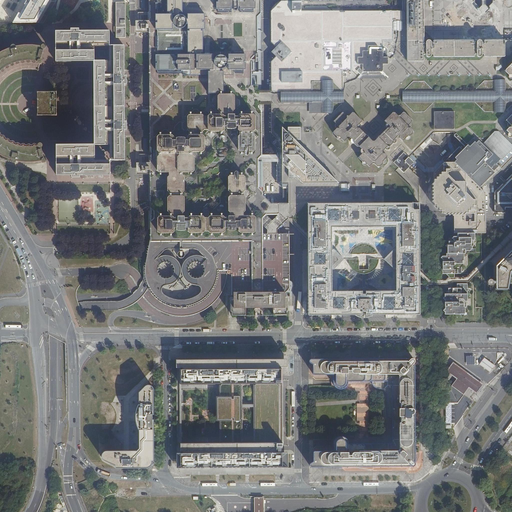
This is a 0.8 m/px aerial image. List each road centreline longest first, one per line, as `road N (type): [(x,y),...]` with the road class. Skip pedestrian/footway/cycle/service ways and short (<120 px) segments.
road 1 (unclassified): [(297,336),(489,335)]
road 2 (secondary): [(33,333),(40,458),(29,511)]
road 3 (unclassified): [(298,490),(297,336)]
road 4 (unclassified): [(167,481),(165,337)]
road 5 (unclassified): [(298,490),(185,489),(167,481)]
road 6 (unclassified): [(165,337),(297,336)]
road 7 (unclassified): [(425,485),(298,490)]
